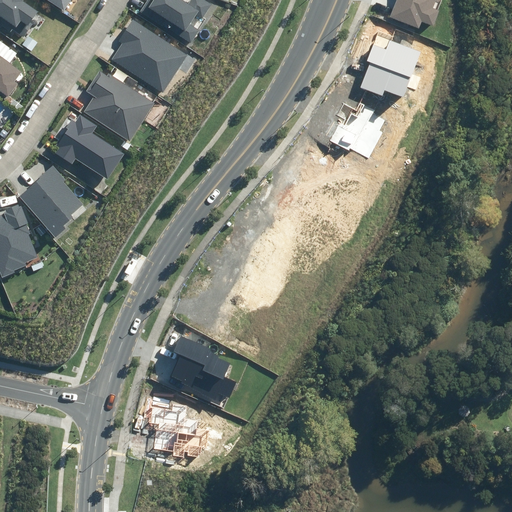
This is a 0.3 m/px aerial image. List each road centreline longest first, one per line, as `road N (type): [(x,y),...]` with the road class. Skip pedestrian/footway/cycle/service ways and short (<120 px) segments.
road 1 (secondary): [(102,401),(183,224),(290,64),(321,0)]
road 2 (residential): [(0,166),(119,0)]
